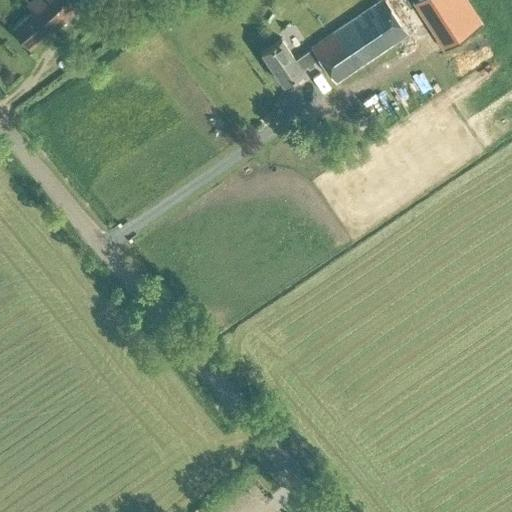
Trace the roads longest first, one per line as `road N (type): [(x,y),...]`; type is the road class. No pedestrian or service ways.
road 1 (tertiary): [(323,511),(0,126)]
road 2 (track): [(102,249),(309,107),(349,92),(417,47)]
